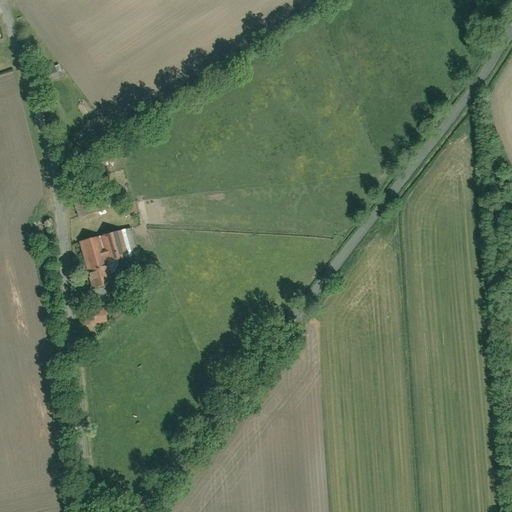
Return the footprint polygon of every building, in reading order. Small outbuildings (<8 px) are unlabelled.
[(52,64),(40,68),(45,83),(57,79),(53,68),(52,64)] [(59,66),(53,68),(57,79),(62,77),(59,66)] [(103,194),(73,201),(77,217),(107,210),(103,194)] [(134,203),(123,206),(126,216),(137,214),(134,203)] [(134,229),(83,241),(95,289),(116,284),(111,262),(140,255),(134,229)] [(104,309),(87,311),(89,324),(106,322),(104,309)]
